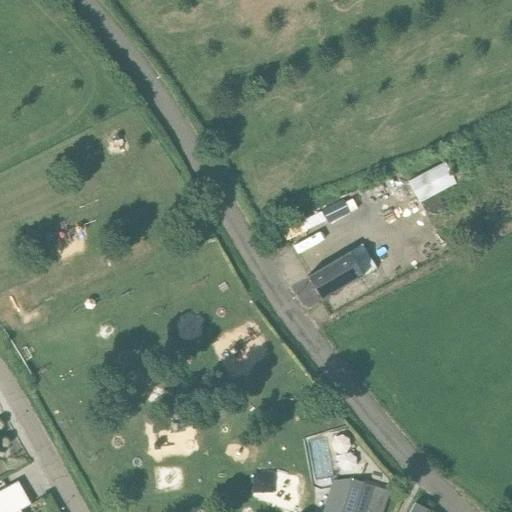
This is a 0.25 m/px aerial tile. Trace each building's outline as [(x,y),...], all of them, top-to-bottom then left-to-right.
[(420,202),(455,184),(445,163),(409,180),(420,202)] [(436,195),(420,204),(427,217),(443,208),(436,195)] [(321,211),(328,224),(349,214),(343,201),(321,211)] [(310,285),(325,309),(365,283),(350,260),(310,285)] [(18,482),(0,491),(0,511),(20,511),(17,505),(28,500),(18,482)] [(426,511),(429,507),(418,494),(408,511),(426,511)] [(344,503),(340,511),(365,511),(367,510),(344,503)]
